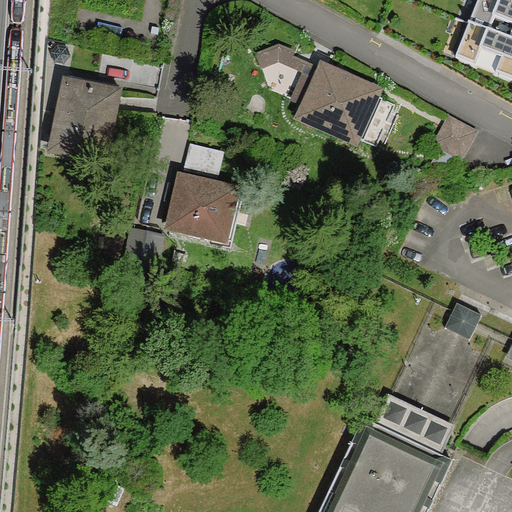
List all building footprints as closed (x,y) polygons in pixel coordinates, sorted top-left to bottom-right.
[(0,0),(0,113),(8,13),(8,0),(0,0)] [(511,2),(505,0),(479,0),(470,24),(490,32),(496,18),(511,24),(511,34),(510,40),(511,40),(511,2)] [(490,32),(470,24),(457,58),(476,66),(483,51),(502,58),(496,74),(511,80),(511,40),(510,40),(490,32)] [(382,89),(322,63),(319,69),(310,64),(289,53),(287,44),(258,53),(263,69),(283,62),(306,71),(295,102),(304,105),(299,119),(358,145),(382,89)] [(119,94),(65,83),(51,152),(105,163),(119,94)] [(437,140),(467,157),(482,129),(453,113),(437,140)] [(195,141),(188,164),(222,174),(229,150),(195,141)] [(167,229),(227,243),(240,188),(180,174),(167,229)] [(482,316),(457,304),(445,328),(471,340),(482,316)] [(428,511),(453,459),(442,455),(456,427),(390,396),(377,424),(364,417),(320,511),(428,511)]
